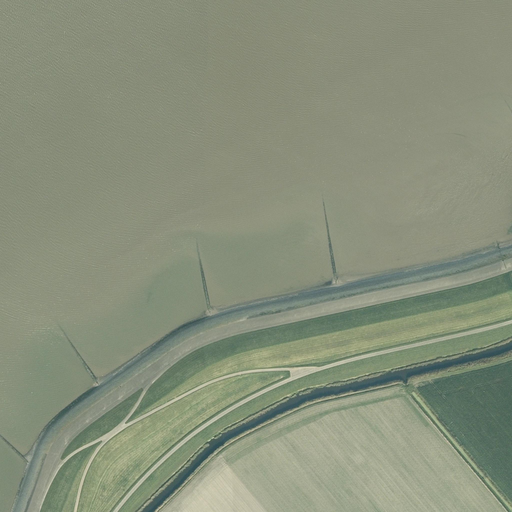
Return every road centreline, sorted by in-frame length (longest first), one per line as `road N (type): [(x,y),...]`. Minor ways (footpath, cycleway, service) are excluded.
road 1 (unclassified): [(116,511),(199,430),(304,372)]
road 2 (unclassified): [(304,372),(511,321)]
road 3 (unclassified): [(107,435),(218,380),(304,372)]
